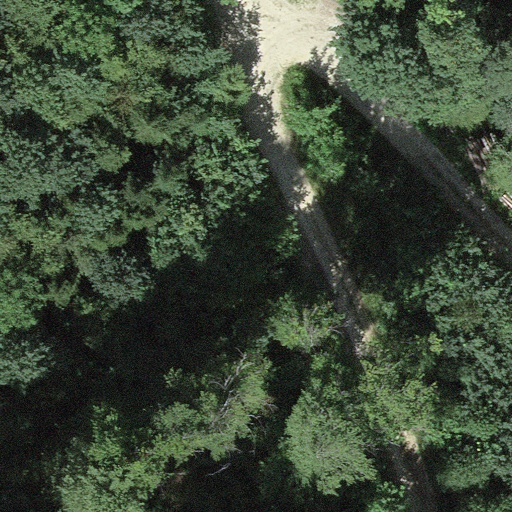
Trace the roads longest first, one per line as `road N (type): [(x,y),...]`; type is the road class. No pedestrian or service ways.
road 1 (track): [(245,11),(317,227),(427,511)]
road 2 (track): [(511,268),(233,0)]
